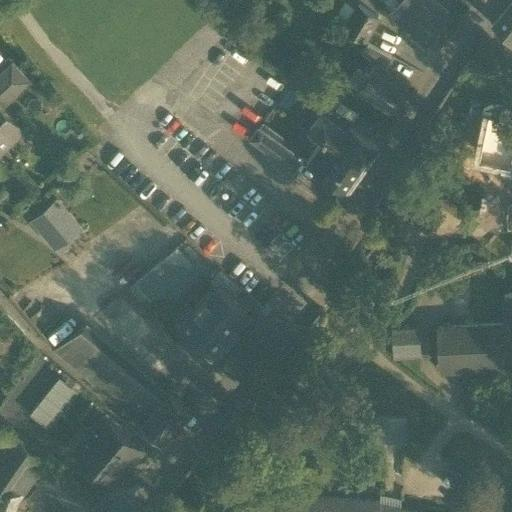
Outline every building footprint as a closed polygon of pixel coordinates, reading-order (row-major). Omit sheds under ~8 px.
[(399,0),(393,7),(426,37),(449,12),(435,0),(399,0)] [(511,0),(508,0),(493,19),(511,35),(511,0)] [(345,30),(365,41),(379,17),(359,6),(345,30)] [(376,62),(384,68),(392,55),(375,46),(369,42),(362,53),(376,62)] [(0,103),(3,106),(30,79),(12,61),(0,71),(0,103)] [(376,62),(368,75),(359,90),(390,110),(408,83),(384,68),(376,62)] [(348,83),(359,90),(368,75),(358,69),(348,83)] [(0,143),(2,146),(22,126),(3,106),(0,103),(0,143)] [(308,129),(315,134),(325,120),(342,133),(346,128),(321,110),(308,129)] [(511,114),(487,110),(478,157),(511,164),(511,161),(511,114)] [(315,134),(322,139),(333,146),(334,146),(343,133),(342,133),(325,120),(315,134)] [(343,133),(334,146),(362,166),(378,143),(350,122),(346,128),(342,133),(343,133)] [(250,139),(275,157),(284,146),(258,127),(250,139)] [(318,168),(333,146),(322,139),(306,160),(318,168)] [(275,157),(292,169),(300,158),(284,146),(275,157)] [(346,189),(362,166),(334,146),(333,146),(318,168),(346,189)] [(33,219),(45,234),(67,215),(78,228),(80,226),(57,199),(33,219)] [(45,234),(56,246),(78,228),(67,215),(45,234)] [(177,247),(146,271),(159,287),(190,261),(177,247)] [(219,268),(210,279),(216,284),(217,283),(232,297),(240,287),(219,268)] [(135,281),(148,297),(159,287),(146,271),(135,281)] [(216,284),(178,326),(187,334),(207,352),(211,356),(239,325),(236,322),(247,310),(232,297),(217,283),(216,284)] [(511,292),(504,293),(506,321),(437,326),(439,364),(452,363),(452,369),(482,367),(511,364),(511,292)] [(104,392),(140,422),(166,394),(151,383),(154,379),(85,323),(53,349),(104,392)] [(389,325),(390,354),(418,353),(417,324),(389,325)] [(187,334),(178,344),(198,362),(207,352),(187,334)] [(30,414),(49,428),(78,391),(60,376),(30,414)] [(140,422),(163,442),(191,410),(170,391),(166,394),(140,422)] [(76,449),(114,482),(142,448),(104,415),(76,449)] [(376,440),(404,441),(405,417),(376,416),(376,440)] [(4,478),(24,488),(31,478),(45,459),(0,427),(0,480),(2,481),(4,478)] [(73,507),(74,510),(75,510),(87,504),(102,498),(45,459),(31,478),(73,507)] [(0,508),(12,511),(17,498),(24,488),(4,478),(2,481),(0,480),(0,508)] [(467,511),(418,511),(380,504),(379,511),(498,511),(500,500),(471,494),(467,511)] [(379,511),(380,504),(380,500),(286,497),(284,511),(379,511)]
